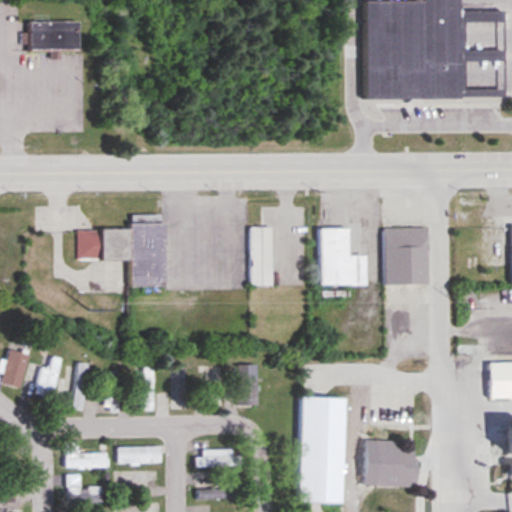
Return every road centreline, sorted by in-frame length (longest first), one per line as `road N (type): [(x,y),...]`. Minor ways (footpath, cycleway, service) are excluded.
road 1 (tertiary): [(511,169),(0,174)]
road 2 (residential): [(260,436),(243,428),(149,425),(39,434)]
